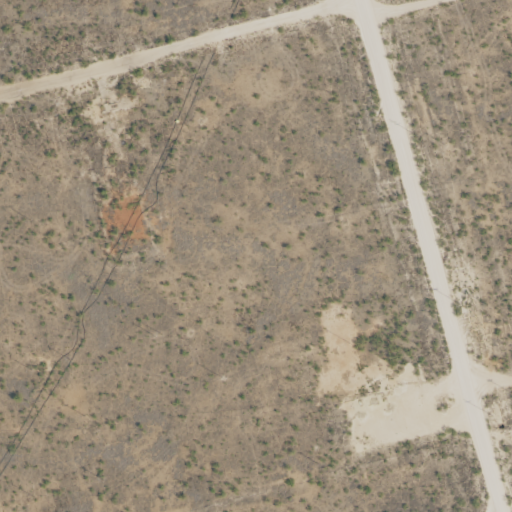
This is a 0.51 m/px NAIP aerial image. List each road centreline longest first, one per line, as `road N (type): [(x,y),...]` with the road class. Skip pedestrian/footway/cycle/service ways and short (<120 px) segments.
road 1 (residential): [(511,406),(371,0)]
road 2 (track): [(0,86),(337,0)]
